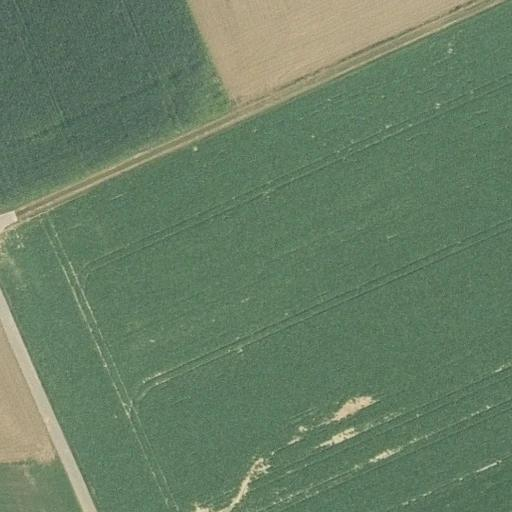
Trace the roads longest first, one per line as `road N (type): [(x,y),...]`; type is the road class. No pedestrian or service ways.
road 1 (track): [(0,222),(495,0)]
road 2 (track): [(88,511),(0,299)]
